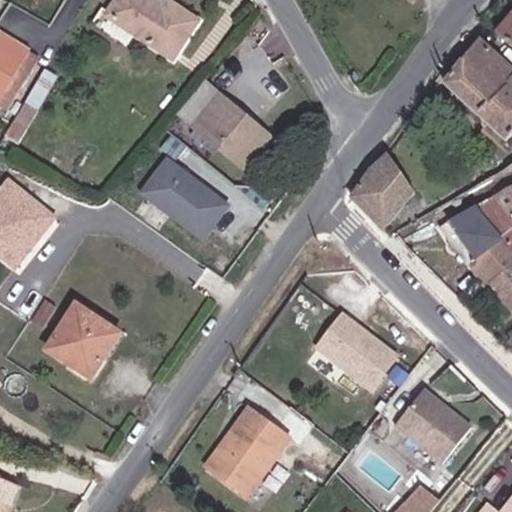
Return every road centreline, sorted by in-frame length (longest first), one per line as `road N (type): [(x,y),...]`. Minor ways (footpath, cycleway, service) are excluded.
road 1 (unclassified): [(322,201),(108,511)]
road 2 (residential): [(322,201),(511,383)]
road 3 (unclassified): [(472,0),(353,152)]
road 4 (residential): [(353,152),(276,0)]
